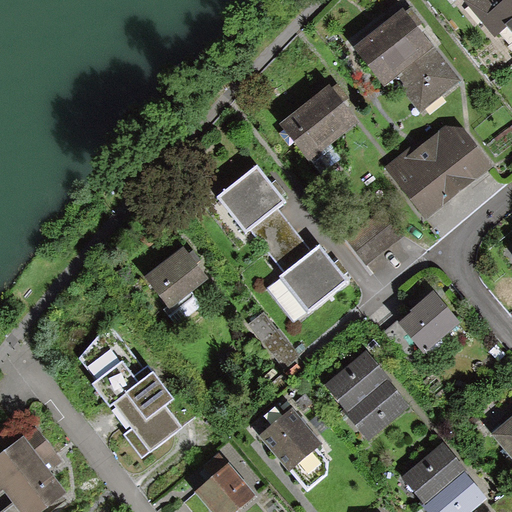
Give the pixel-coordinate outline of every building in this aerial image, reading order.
[(509,26),(511,30),(511,0),(463,0),(495,38),(509,26)] [(382,86),(396,75),(421,107),(461,76),(435,42),(407,5),(351,46),(382,86)] [(360,124),(331,84),(279,122),(308,162),(360,124)] [(427,216),(492,165),(464,127),(445,125),(390,168),(427,216)] [(285,201),(260,169),(218,201),(245,236),(254,229),(289,273),(282,279),(308,312),(347,282),(320,248),(312,255),(275,208),(285,201)] [(403,236),(385,215),(349,246),(367,267),(403,236)] [(183,248),(144,278),(169,308),(207,278),(183,248)] [(410,309),(413,312),(400,322),(426,354),(462,324),(433,290),(410,309)] [(145,370),(110,325),(80,358),(98,381),(94,385),(110,405),(115,401),(135,428),(126,434),(144,457),(202,412),(185,391),(173,399),(148,367),(145,370)] [(326,384),(348,412),(387,380),(389,377),(367,351),(326,384)] [(346,413),(369,440),(409,407),(387,380),(348,412),(346,413)] [(293,408),(258,436),(288,472),(322,444),(293,408)] [(511,415),(492,433),(511,456),(511,415)] [(61,460),(36,427),(0,454),(0,487),(2,489),(4,487),(16,502),(2,511),(40,511),(66,492),(49,470),(61,460)] [(402,477),(425,504),(464,471),(467,470),(444,443),(402,477)] [(423,506),(427,511),(472,511),(488,499),(464,471),(425,504),(423,506)] [(221,476),(184,501),(191,511),(239,511),(244,509),(221,476)]
